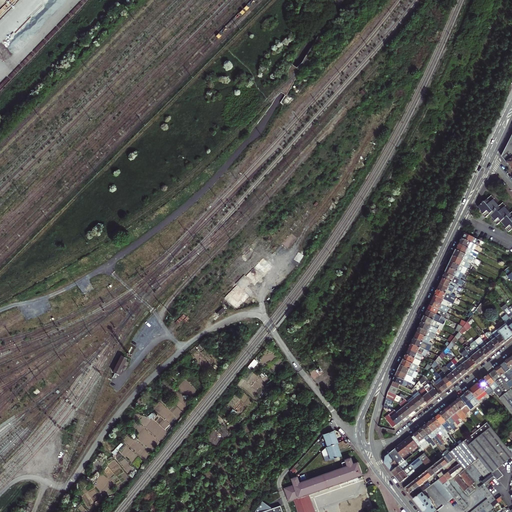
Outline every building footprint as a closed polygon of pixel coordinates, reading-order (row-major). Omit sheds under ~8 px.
[(487,218),(491,215),(494,218),(496,221),(499,224),(499,225),(502,222),(505,225),(506,227),(507,228),(510,232),(511,230),(511,213),(511,214),(511,213),(509,210),(507,208),(506,207),(503,204),(500,206),(498,203),(496,201),(495,200),(492,197),(479,208),(482,211),(484,214),(487,218)] [(463,235),(462,237),(475,244),(477,240),(479,242),(480,240),(465,232),(464,234),(463,235)] [(461,240),(460,243),(472,249),(474,245),(476,246),(477,244),(475,244),(462,237),(461,240)] [(479,252),(474,250),(472,249),(460,243),(458,246),(457,249),(472,256),(475,257),(476,258),(479,252)] [(250,247),(242,256),(248,262),(256,253),(250,247)] [(472,256),(457,249),(455,252),(454,255),(470,262),(472,263),(475,257),(472,256)] [(467,268),(470,262),(454,255),(452,258),(451,260),(464,266),(467,268)] [(262,257),(244,276),(254,285),(271,267),(262,257)] [(451,260),(450,262),(449,266),(463,272),(464,273),(465,272),(462,270),(464,266),(451,260)] [(462,274),(463,272),(449,266),(448,268),(446,272),(455,276),(459,278),(461,273),(462,274)] [(455,278),(455,276),(446,272),(444,274),(443,277),(457,284),(458,284),(459,280),(455,278)] [(506,273),(502,278),(503,280),(505,281),(510,277),(509,275),(506,273)] [(457,284),(443,277),(442,280),(440,283),(455,289),(457,284)] [(455,289),(440,283),(439,286),(438,289),(452,295),(455,289)] [(246,293),(236,284),(224,297),(234,306),(246,293)] [(451,298),(452,295),(438,289),(436,292),(435,294),(444,298),(448,300),(449,300),(454,303),(456,300),(451,298)] [(444,298),(435,294),(434,297),(433,299),(442,303),(444,298)] [(442,303),(433,299),(432,301),(430,304),(444,310),(448,312),(449,309),(446,308),(447,306),(442,303)] [(479,306),(492,323),(495,320),(496,319),(491,313),(491,312),(483,302),(482,303),(479,306)] [(443,312),(444,310),(430,304),(430,305),(429,307),(428,309),(442,316),(445,317),(446,315),(442,313),(442,312),(443,312)] [(507,314),(511,319),(511,311),(506,304),(502,307),(507,314)] [(226,310),(224,307),(217,313),(219,316),(226,310)] [(441,319),(442,316),(428,309),(427,312),(425,315),(440,322),(444,324),(446,321),(441,319)] [(502,317),(507,324),(511,329),(511,319),(507,314),(502,317)] [(440,322),(425,315),(424,318),(422,320),(437,327),(439,328),(440,326),(438,325),(440,322)] [(437,327),(422,320),(421,324),(420,326),(436,334),(437,332),(435,330),(437,327)] [(467,321),(464,326),(467,330),(472,326),(468,321),(467,321)] [(502,328),(510,338),(511,336),(511,329),(507,324),(502,328)] [(437,334),(436,334),(420,326),(418,329),(417,331),(427,336),(430,337),(432,338),(435,339),(437,334)] [(487,332),(485,333),(489,338),(490,340),(491,341),(497,348),(499,346),(502,345),(493,333),(488,327),(486,328),(489,332),(488,333),(487,332)] [(502,328),(499,331),(506,341),(508,340),(510,338),(502,328)] [(498,330),(493,333),(502,345),(504,343),(506,341),(499,331),(498,330)] [(427,336),(417,331),(416,334),(415,337),(424,341),(428,343),(429,344),(432,345),(433,343),(429,341),(431,338),(427,336)] [(487,356),(490,354),(492,352),(487,345),(480,336),(475,340),(481,349),(487,356)] [(428,343),(424,341),(415,337),(413,339),(412,342),(427,349),(427,347),(426,346),(427,345),(428,346),(429,344),(428,343)] [(476,352),(479,356),(480,356),(483,359),(485,358),(487,356),(481,349),(475,340),(470,344),(471,345),(477,352),(476,352)] [(491,341),(487,345),(492,352),(495,350),(497,348),(491,341)] [(430,351),(427,349),(412,342),(410,345),(409,348),(418,352),(425,356),(427,351),(429,352),(430,351)] [(467,346),(465,347),(472,356),(478,364),(480,362),(483,359),(480,356),(479,356),(476,352),(477,352),(471,345),(468,347),(467,346)] [(409,348),(408,349),(408,351),(407,353),(416,357),(418,352),(409,348)] [(436,361),(440,356),(433,352),(430,358),(436,361)] [(416,357),(407,353),(405,355),(404,358),(413,362),(416,357)] [(464,356),(473,368),(475,366),(478,364),(472,356),(469,358),(466,354),(464,356)] [(118,355),(110,372),(117,375),(125,358),(118,355)] [(468,372),(471,369),(473,368),(464,356),(461,358),(464,362),(462,364),(468,372)] [(413,362),(404,358),(403,361),(402,363),(411,368),(414,369),(416,365),(418,366),(419,365),(413,362)] [(448,365),(459,379),(461,377),(463,375),(457,368),(455,365),(454,364),(452,362),(448,365)] [(411,368),(402,363),(400,366),(399,369),(408,374),(409,374),(411,368)] [(457,368),(463,375),(466,373),(468,372),(462,364),(457,368)] [(448,376),(454,383),(456,381),(459,379),(448,365),(446,367),(447,368),(444,370),(448,376)] [(496,369),(507,383),(511,379),(500,365),(498,366),(496,369)] [(408,374),(399,369),(397,372),(396,375),(405,379),(408,374)] [(511,389),(507,383),(496,369),(492,371),(489,374),(499,386),(495,389),(494,388),(492,389),(494,391),(511,413),(511,389)] [(423,376),(420,379),(420,380),(423,384),(429,379),(425,374),(423,376)] [(487,376),(484,378),(492,389),(494,388),(495,389),(499,386),(489,374),(487,376)] [(393,380),(402,384),(405,379),(396,375),(395,378),(393,380)] [(448,376),(443,379),(449,387),(451,385),(454,383),(448,376)] [(482,380),(479,382),(486,390),(489,395),(494,391),(492,389),(484,378),(482,380)] [(444,391),(449,387),(443,379),(437,384),(435,382),(432,384),(440,394),(444,391)] [(431,382),(425,387),(435,398),(437,396),(440,394),(432,384),(431,382)] [(471,389),(477,397),(486,390),(479,382),(475,385),(471,389)] [(391,385),(389,390),(395,393),(398,388),(397,388),(391,385)] [(427,401),(429,403),(432,401),(435,398),(425,387),(425,386),(424,387),(424,388),(420,392),(421,393),(427,401)] [(460,397),(467,405),(471,410),(481,402),(477,397),(471,389),(466,393),(460,397)] [(387,394),(386,397),(393,400),(394,401),(397,395),(395,393),(389,390),(387,394)] [(413,395),(415,398),(421,406),(424,403),(427,401),(421,393),(420,392),(419,391),(413,395)] [(388,402),(392,403),(393,400),(386,397),(384,406),(387,407),(393,409),(394,406),(388,404),(388,402)] [(458,405),(461,409),(462,408),(467,405),(460,397),(458,399),(456,400),(459,404),(458,405)] [(421,406),(415,398),(409,403),(415,410),(418,408),(421,406)] [(465,413),(464,411),(462,408),(461,409),(458,405),(459,404),(456,400),(454,402),(451,405),(457,413),(459,415),(463,412),(464,414),(466,417),(467,415),(465,413)] [(409,403),(403,407),(409,415),(412,412),(415,410),(409,403)] [(455,415),(457,413),(451,405),(448,406),(446,409),(452,417),(458,425),(461,422),(458,419),(457,420),(456,419),(457,417),(455,415)] [(409,415),(403,407),(397,412),(403,419),(406,417),(409,415)] [(450,418),(452,417),(446,409),(444,410),(441,413),(449,423),(453,429),(456,426),(453,422),(452,423),(451,423),(452,421),(450,418)] [(403,419),(397,412),(391,417),(396,424),(400,422),(403,419)] [(449,423),(441,413),(439,414),(436,416),(442,424),(445,427),(449,432),(451,430),(447,425),(449,423)] [(438,427),(442,424),(436,416),(434,418),(432,420),(438,427)] [(438,427),(432,420),(430,421),(427,423),(434,431),(436,434),(437,435),(441,431),(438,427)] [(511,451),(507,446),(495,431),(488,422),(484,425),(479,429),(474,433),(470,436),(469,437),(464,440),(491,474),(486,478),(482,481),(484,483),(495,475),(498,479),(505,473),(500,467),(511,457),(511,451)] [(434,431),(427,423),(425,425),(423,427),(429,434),(434,431)] [(429,434),(423,427),(421,429),(419,430),(427,441),(430,439),(431,440),(433,439),(429,434)] [(336,437),(333,429),(324,432),(327,440),(325,441),(327,446),(336,443),(334,438),(336,437)] [(419,430),(416,433),(412,436),(418,444),(421,442),(423,444),(426,442),(427,443),(428,442),(427,441),(419,430)] [(439,437),(444,444),(447,441),(441,435),(439,437)] [(392,471),(400,465),(408,459),(422,448),(418,444),(412,436),(408,439),(400,445),(385,457),(385,462),(386,464),(390,468),(392,471)] [(441,478),(440,478),(454,497),(455,498),(461,506),(464,509),(469,505),(466,502),(451,483),(450,479),(453,476),(465,491),(468,495),(470,493),(475,489),(472,485),(476,482),(465,469),(474,462),(486,478),(491,474),(464,440),(464,441),(459,445),(455,448),(451,452),(460,463),(453,468),(449,471),(445,474),(441,478)] [(336,443),(327,446),(328,451),(327,452),(328,455),(324,456),(325,459),(329,458),(329,459),(339,456),(337,451),(339,450),(336,443)] [(446,455),(444,457),(449,463),(455,458),(451,452),(450,452),(446,455)] [(432,461),(426,453),(422,456),(425,460),(424,460),(424,461),(427,465),(432,461)] [(442,459),(438,455),(432,461),(435,464),(436,463),(440,460),(442,459)] [(425,460),(422,456),(412,464),(411,465),(415,469),(424,461),(424,460),(425,460)] [(447,465),(449,463),(444,457),(442,459),(440,460),(445,466),(447,465)] [(285,488),(289,500),(357,475),(362,474),(358,462),(354,464),(352,459),(349,459),(347,460),(347,462),(342,464),(344,468),(300,483),(298,477),(294,477),(292,479),(294,485),(285,488)] [(445,466),(440,460),(436,463),(441,469),(443,468),(445,466)] [(439,471),(441,469),(436,463),(435,464),(432,467),(437,473),(439,471)] [(400,465),(392,471),(394,474),(396,476),(404,470),(400,465)] [(415,469),(411,465),(404,470),(396,476),(399,480),(401,483),(410,476),(408,474),(415,469)] [(435,474),(437,473),(432,467),(430,468),(428,470),(433,476),(435,474)] [(431,478),(433,476),(428,470),(424,473),(429,479),(431,478)] [(427,481),(429,479),(424,473),(420,476),(425,482),(427,481)] [(289,500),(289,501),(294,499),(309,494),(348,481),(358,477),(357,475),(289,500)] [(410,476),(401,483),(406,488),(414,481),(410,476)] [(425,482),(420,476),(416,479),(421,485),(423,484),(425,482)] [(435,482),(449,501),(454,497),(440,478),(437,481),(435,482)] [(416,489),(421,485),(416,479),(406,488),(408,491),(410,494),(413,491),(414,493),(417,490),(416,489)] [(481,511),(485,509),(492,503),(497,500),(484,483),(480,487),(489,498),(470,511),(481,511)] [(415,494),(417,497),(423,492),(425,490),(423,488),(415,494)] [(423,510),(424,511),(435,511),(438,510),(434,506),(431,502),(432,501),(433,501),(430,498),(429,499),(426,496),(423,492),(417,497),(414,499),(423,510)] [(294,499),(298,511),(316,511),(309,494),(294,499)] [(273,508),(263,501),(255,511),(284,511),(282,505),(273,508)] [(492,503),(485,509),(487,511),(492,511),(491,510),(495,507),(494,506),(492,503)]
